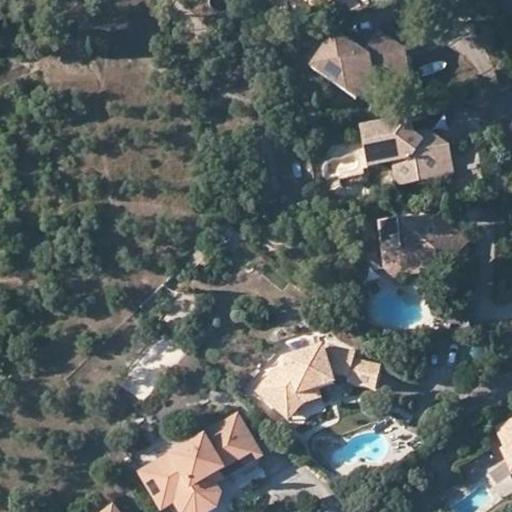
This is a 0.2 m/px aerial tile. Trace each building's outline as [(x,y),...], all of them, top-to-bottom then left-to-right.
[(306,0),(309,12),(337,5),(335,0),(306,0)] [(350,78),(376,97),(389,95),(399,82),(396,67),(407,55),(381,36),(364,57),(336,36),(311,69),(341,90),(350,78)] [(412,90),(407,55),(396,67),(399,82),(389,95),(412,90)] [(356,101),(376,97),(350,78),(341,90),(356,101)] [(411,121),(401,123),(404,139),(414,137),(411,121)] [(442,159),(449,149),(427,135),(421,142),(414,137),(404,139),(401,123),(362,131),(373,191),(445,178),(442,159)] [(453,176),(449,149),(442,159),(445,178),(453,176)] [(451,217),(433,219),(436,229),(452,228),(451,217)] [(383,268),(404,267),(404,256),(435,253),(435,264),(456,261),(452,228),(436,229),(433,219),(380,225),(383,268)] [(471,243),(452,228),(456,261),(471,243)] [(404,267),(435,264),(435,253),(404,256),(404,267)] [(396,280),(404,267),(383,268),(396,280)] [(470,305),(440,310),(445,335),(475,329),(470,305)] [(252,391),(279,415),(295,397),(317,391),(314,381),(329,377),(332,376),(346,380),(345,386),(374,394),(380,372),(352,364),(354,357),(332,351),(322,354),(321,351),(283,361),(285,368),(270,372),(252,391)] [(332,387),(329,377),(314,381),(317,391),(332,387)] [(319,400),(317,391),(295,397),(279,415),(286,421),(300,405),(319,400)] [(169,450),(137,470),(164,511),(175,511),(177,511),(223,511),(225,504),(219,495),(267,465),(234,414),(172,454),(169,450)] [(511,420),(493,429),(503,452),(511,448),(511,420)] [(511,468),(511,467),(511,448),(503,452),(511,468)]
